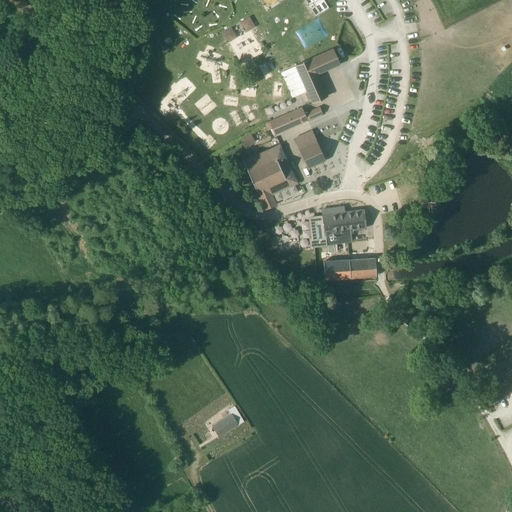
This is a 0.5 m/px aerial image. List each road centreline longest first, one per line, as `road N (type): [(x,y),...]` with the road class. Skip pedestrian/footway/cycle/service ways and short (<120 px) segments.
road 1 (track): [(511,460),(459,377),(387,301),(376,216),(366,199),(334,196),(254,215),(141,112)]
road 2 (track): [(0,212),(81,173),(141,112)]
road 3 (track): [(141,112),(84,58),(0,14)]
